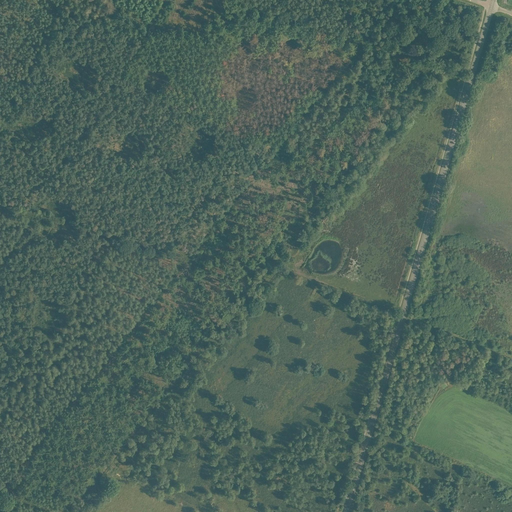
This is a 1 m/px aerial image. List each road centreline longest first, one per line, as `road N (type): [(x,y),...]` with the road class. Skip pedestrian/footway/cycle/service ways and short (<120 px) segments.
road 1 (tertiary): [(345,511),(491,6)]
road 2 (track): [(416,321),(380,442),(382,456),(438,511)]
